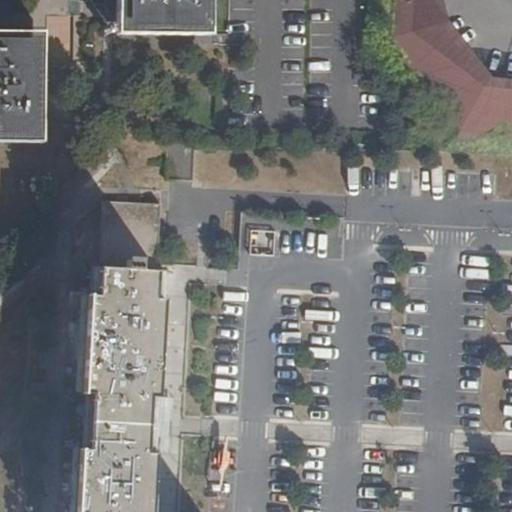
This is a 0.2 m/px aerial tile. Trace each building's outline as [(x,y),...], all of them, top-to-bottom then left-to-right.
[(117,0),(117,34),(209,35),(209,0),(117,0)] [(511,79),(490,77),(445,24),(437,0),(386,0),(384,40),(455,137),(511,140),(511,79)] [(0,33),(0,141),(41,142),(42,34),(0,33)] [(156,300),(160,233),(161,205),(104,202),(99,281),(99,296),(90,296),(87,369),(85,394),(93,394),(91,450),(83,450),(79,511),(152,511),(156,454),(148,453),(151,398),(159,398),(164,307),(164,300),(156,300)] [(273,257),(274,230),(247,229),(246,256),(273,257)]
